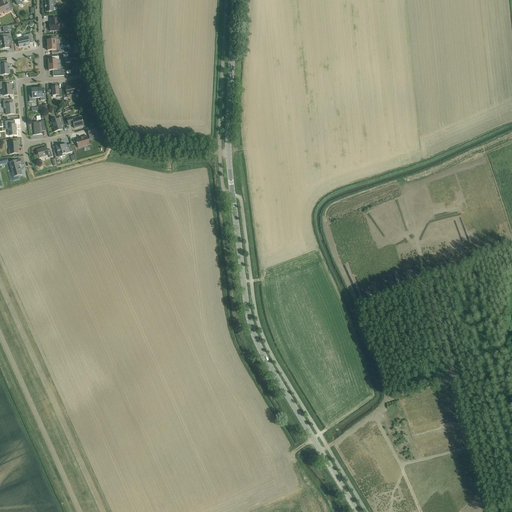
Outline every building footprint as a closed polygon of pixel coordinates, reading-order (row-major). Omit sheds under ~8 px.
[(54,5),(56,5),(55,0),(46,0),(47,1),(45,1),(45,5),(45,8),(46,8),(46,13),(49,12),(49,13),(50,13),(50,12),(54,12),(54,5)] [(0,4),(0,13),(4,12),(4,14),(10,12),(6,2),(6,1),(0,3),(0,4)] [(60,31),(59,18),(51,19),(51,23),(50,23),(50,32),(60,31)] [(11,34),(0,35),(0,45),(0,47),(0,48),(1,48),(1,49),(9,48),(9,46),(8,43),(12,43),(11,34)] [(17,40),(19,48),(24,47),(26,47),(26,46),(30,45),(29,44),(33,43),(31,34),(23,36),(24,38),(17,40)] [(47,40),(47,46),(59,45),(59,40),(58,40),(58,37),(51,37),(51,40),(47,40)] [(59,45),(47,46),(48,51),(51,51),(52,54),(59,54),(58,51),(60,51),(60,45),(59,45)] [(48,60),(48,66),(61,65),(61,60),(59,60),(59,57),(52,57),(52,60),(48,60)] [(0,61),(0,68),(1,69),(1,75),(9,75),(9,70),(9,67),(8,64),(7,64),(7,61),(0,61)] [(61,65),(48,66),(49,71),(53,71),(53,77),(64,76),(64,70),(61,70),(61,65)] [(0,89),(2,89),(4,91),(3,91),(4,96),(13,95),(13,91),(12,91),(11,85),(7,85),(7,82),(0,82),(0,89)] [(65,88),(67,97),(74,96),(74,95),(77,94),(76,86),(65,88)] [(52,87),(53,96),(56,96),(56,98),(62,97),(62,89),(59,90),(58,87),(52,87)] [(42,88),(37,89),(38,98),(40,98),(40,101),(46,101),(46,94),(43,94),(42,88)] [(38,98),(37,89),(31,89),(32,95),(29,95),(29,102),(35,102),(35,99),(38,98)] [(13,104),(13,100),(3,101),(4,109),(6,109),(6,115),(15,115),(14,108),(14,104),(13,104)] [(51,120),(55,132),(59,131),(62,130),(61,126),(64,125),(62,117),(58,118),(59,119),(56,120),(55,119),(51,120)] [(73,125),(74,129),(84,126),(81,117),(72,119),(71,117),(66,118),(69,126),(73,125)] [(5,122),(6,130),(8,130),(9,136),(17,135),(16,129),(17,129),(16,125),(15,125),(15,121),(5,122)] [(37,124),(37,123),(33,123),(35,135),(42,135),(42,130),(45,130),(44,121),(41,121),(41,123),(37,124)] [(77,144),(78,148),(89,145),(87,136),(83,137),(83,138),(76,140),(77,143),(76,143),(77,144)] [(18,146),(18,142),(9,143),(10,150),(9,150),(9,155),(18,154),(18,146)] [(60,145),(55,146),(56,147),(57,150),(59,157),(63,156),(63,155),(74,152),(71,144),(67,146),(66,144),(60,146),(60,145)] [(37,150),(39,158),(49,156),(49,158),(52,157),(50,150),(48,151),(47,148),(37,150)] [(14,177),(15,181),(20,179),(19,176),(22,175),(19,165),(21,164),(20,160),(17,161),(17,160),(9,163),(14,178),(14,177)]
